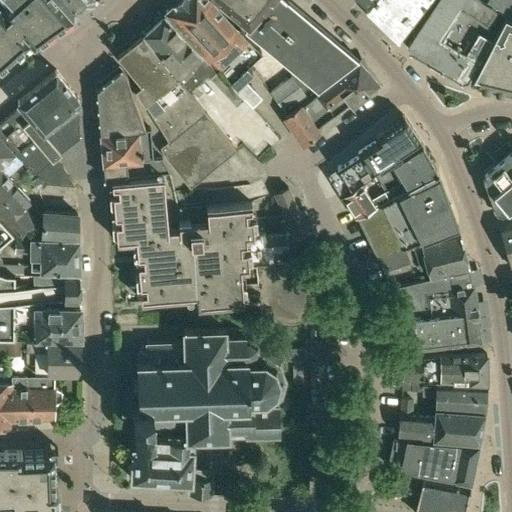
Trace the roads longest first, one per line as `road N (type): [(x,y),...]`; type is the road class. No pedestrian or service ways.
road 1 (residential): [(80,438),(93,417),(99,260),(87,179),(82,28),(113,3)]
road 2 (residential): [(351,511),(374,357),(369,320),(309,176)]
road 3 (unclassified): [(511,456),(494,264),(464,169),(459,122)]
road 4 (unclassified): [(338,511),(92,503)]
road 5 (residential): [(408,83),(315,160),(309,176)]
